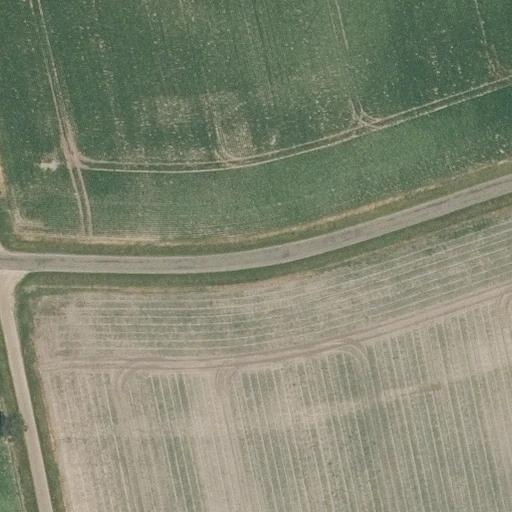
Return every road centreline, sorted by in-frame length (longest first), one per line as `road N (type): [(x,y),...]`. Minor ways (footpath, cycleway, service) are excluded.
road 1 (tertiary): [(511,186),(230,269),(0,263)]
road 2 (unclassified): [(45,511),(0,294)]
